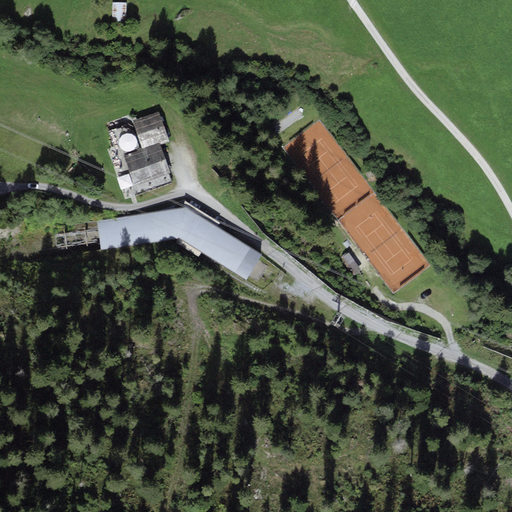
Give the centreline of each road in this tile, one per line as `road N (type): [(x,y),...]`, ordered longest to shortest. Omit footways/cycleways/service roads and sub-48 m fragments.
road 1 (track): [(0,191),(52,182),(121,213),(186,195),(224,210),(355,318),(511,385)]
road 2 (track): [(303,277),(281,307),(194,289),(184,436),(162,511)]
road 3 (track): [(350,0),(511,210)]
